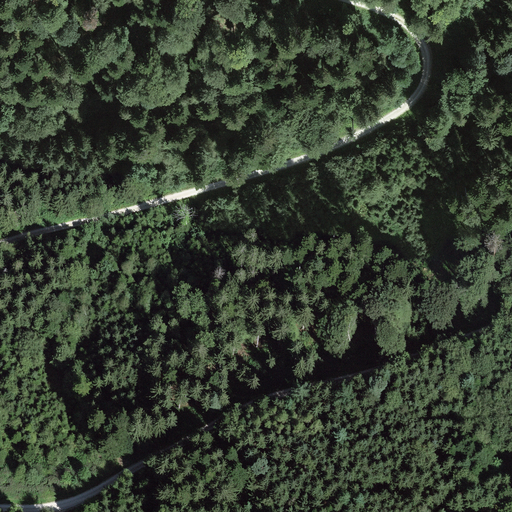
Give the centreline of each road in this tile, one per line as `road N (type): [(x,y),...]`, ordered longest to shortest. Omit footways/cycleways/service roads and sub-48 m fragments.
road 1 (track): [(342,0),(374,8),(417,36),(427,67),(403,106),(363,131),(248,173),(0,247)]
road 2 (track): [(511,318),(424,355),(223,417),(71,503),(0,506)]
